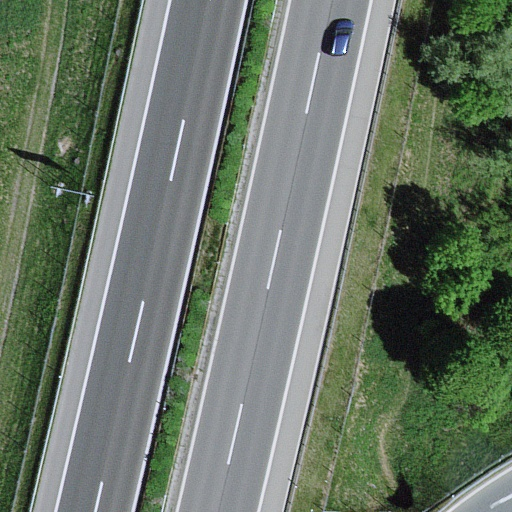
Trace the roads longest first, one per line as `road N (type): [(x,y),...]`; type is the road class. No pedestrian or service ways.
road 1 (motorway): [(209,511),(327,0)]
road 2 (motorway): [(209,0),(92,511)]
road 3 (track): [(0,292),(58,0)]
